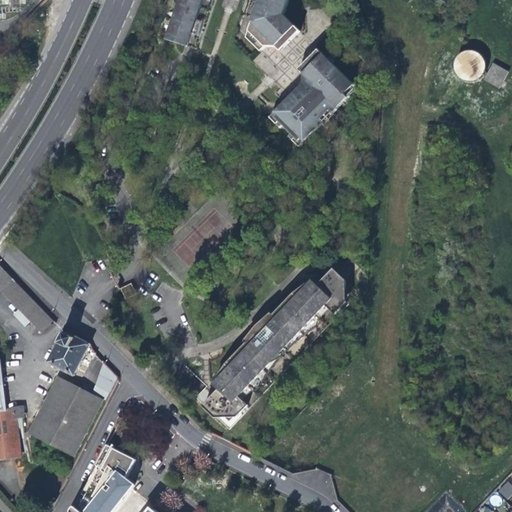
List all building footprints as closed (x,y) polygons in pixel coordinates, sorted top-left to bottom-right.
[(170,25),(165,39),(183,44),(188,46),(195,48),(198,39),(190,37),(191,32),(194,33),(199,19),(196,17),(201,0),(178,0),(174,13),(175,14),(171,26),(170,25)] [(257,0),(246,38),(260,51),(269,41),(274,46),(278,41),(283,47),(299,30),(283,14),(287,0),(257,0)] [(279,51),(283,47),(278,41),(274,46),(279,51)] [(484,61),(484,58),(482,55),(480,52),(476,48),(474,47),(468,46),(464,46),(461,47),(457,49),(456,51),(454,54),(452,56),(452,59),(452,64),(452,65),(454,69),(454,70),(457,73),(458,75),(462,77),(466,78),(470,78),(474,78),(476,77),(479,75),(481,73),(483,69),(484,67),(484,61)] [(283,102),(268,117),(279,128),(282,125),(290,133),(287,136),(298,147),(324,121),(321,118),(329,110),(332,113),(357,88),(318,49),(302,65),(306,69),(302,73),(307,78),(289,97),(288,98),(291,101),(287,104),(284,101),(283,102)] [(498,86),(507,70),(492,60),(483,76),(498,86)] [(297,69),(302,73),(306,69),(302,65),(297,69)] [(274,93),(283,102),(284,101),(288,98),(289,97),(279,88),(274,93)] [(324,121),(332,113),(329,110),(321,118),(324,121)] [(282,125),(279,128),(287,136),(290,133),(282,125)] [(0,291),(40,332),(52,321),(0,266),(0,291)] [(346,301),(345,280),(334,269),(318,285),(313,280),(310,282),(309,281),(307,284),(307,285),(303,289),(296,296),(294,294),(278,310),(281,313),(277,318),(272,313),(256,326),(245,341),(250,345),(246,351),(243,348),(227,364),(230,367),(219,379),(218,378),(216,380),(217,381),(215,384),(220,389),(216,393),(205,405),(216,416),(238,417),(249,405),(244,400),(239,396),(327,304),(331,308),(336,312),(346,301)] [(131,284),(120,288),(125,299),(136,294),(131,284)] [(322,318),(331,308),(327,304),(239,396),(244,400),(254,389),(256,392),(262,386),(265,379),(268,374),(272,367),(279,358),(293,344),(301,338),(311,330),(317,326),(324,320),(322,318)] [(90,345),(63,331),(46,364),(73,378),(82,361),(90,345)] [(0,366),(0,458),(20,455),(19,450),(25,449),(20,417),(23,417),(21,405),(6,407),(2,382),(0,366)] [(102,370),(94,384),(106,391),(113,377),(102,370)] [(56,378),(27,434),(73,458),(101,401),(56,378)] [(77,509),(75,508),(73,511),(111,511),(132,485),(124,479),(133,460),(107,446),(96,467),(98,468),(77,509)] [(56,499),(67,478),(50,470),(40,491),(56,499)] [(497,491),(507,500),(511,494),(511,485),(507,481),(497,491)] [(497,495),(490,499),(495,507),(502,502),(497,495)]
